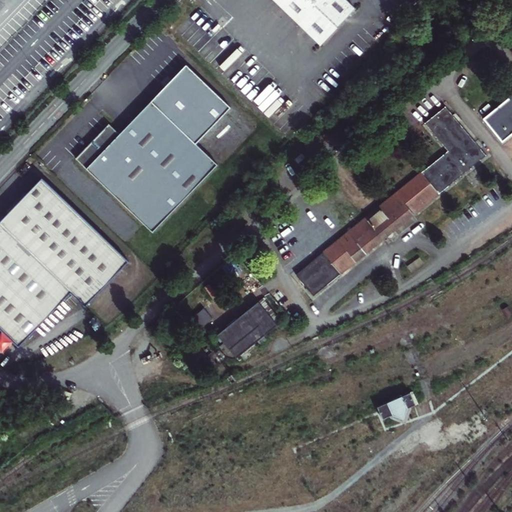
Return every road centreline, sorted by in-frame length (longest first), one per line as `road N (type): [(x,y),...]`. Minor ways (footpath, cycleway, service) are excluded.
road 1 (unclassified): [(0,168),(162,0)]
road 2 (track): [(316,324),(323,354),(334,359),(380,338),(403,343),(426,392),(426,405),(416,410)]
